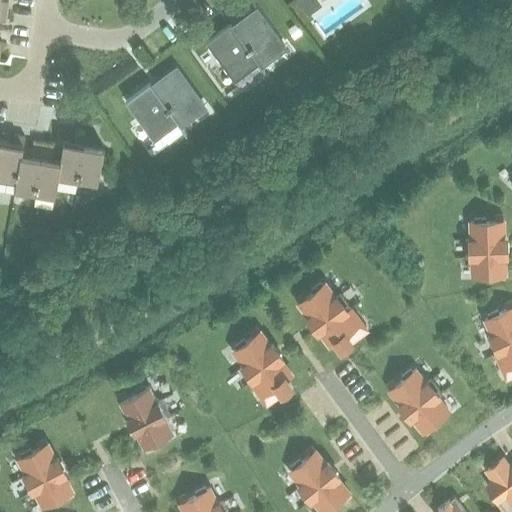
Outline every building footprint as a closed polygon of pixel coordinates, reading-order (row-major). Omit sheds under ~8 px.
[(315,0),(296,0),(307,15),(320,5),(315,0)] [(231,23),(206,41),(234,79),(258,61),(261,65),(285,48),(257,10),(234,27),(231,23)] [(294,24),(286,30),(293,40),(301,34),(294,24)] [(150,82),(125,100),(154,139),(178,121),(181,125),(204,107),(176,69),(152,86),(150,82)] [(0,150),(0,191),(13,193),(14,184),(15,184),(20,154),(21,154),(24,137),(13,135),(12,143),(1,141),(0,150)] [(63,140),(59,161),(60,161),(56,180),(57,180),(76,183),(84,137),(75,135),(74,142),(63,140)] [(84,137),(76,183),(97,187),(103,147),(93,146),(94,138),(84,137)] [(14,184),(13,193),(34,197),(36,182),(42,150),(43,143),(33,141),(32,148),(30,156),(21,154),(20,154),(15,184),(14,184)] [(36,182),(34,197),(54,200),(57,180),(56,180),(60,161),(59,161),(50,159),(51,151),(52,144),(43,143),(42,150),(36,182)] [(501,213),(493,213),(493,219),(484,220),(484,217),(472,217),(472,220),(468,220),(469,238),(463,238),(464,256),(469,256),(470,273),(474,273),(474,276),(485,276),(485,273),(495,273),(495,279),(503,278),(503,272),(504,272),(503,255),(505,255),(504,237),(502,237),(502,219),(501,213)] [(65,234),(53,234),(53,244),(65,244),(65,234)] [(318,330),(329,344),(334,340),(340,348),(350,341),(344,333),(355,324),(349,317),(353,314),(348,307),(349,307),(339,294),(335,298),(324,283),(321,286),(319,283),(310,290),(312,292),(305,298),(301,293),(295,298),(298,303),(308,317),(307,318),(317,331),(318,330)] [(506,310),(498,313),(497,310),(486,315),(488,318),(484,320),(492,336),(487,338),(494,352),(497,360),(502,357),(506,366),(511,363),(511,302),(511,301),(504,304),(506,310)] [(249,332),(253,337),(245,342),(244,339),(234,346),(236,349),(233,351),(244,365),(239,368),(249,381),(254,387),(258,384),(264,392),(275,384),(281,392),(290,385),(284,377),(290,373),(280,358),(281,357),(271,345),(270,346),(260,331),(259,332),(256,327),(249,332)] [(388,388),(388,389),(399,402),(398,403),(409,417),(411,416),(422,430),(422,429),(426,434),(432,429),(428,424),(436,418),(438,420),(446,413),(445,411),(448,408),(437,395),(441,391),(430,377),(425,381),(414,367),(411,370),(409,368),(400,375),(402,377),(395,383),(391,378),(385,384),(388,388)] [(118,400),(126,416),(125,417),(133,433),(135,432),(143,448),(143,447),(146,453),(153,449),(151,444),(159,439),(160,442),(171,436),(169,434),(173,432),(165,416),(170,414),(161,398),(156,400),(148,385),(145,387),(143,384),(133,389),(134,392),(126,396),(123,391),(116,395),(119,400),(118,400)] [(39,446),(30,451),(29,448),(19,454),(20,456),(16,458),(24,473),(19,476),(28,492),(33,489),(41,505),(44,503),(46,506),(56,500),(55,498),(63,493),(66,499),(73,495),(70,490),(71,489),(63,474),(64,473),(56,457),(54,458),(46,442),(43,437),(36,441),(39,446)] [(310,445),(303,450),(307,455),(299,461),(298,458),(289,466),(291,468),(288,470),(299,484),(294,487),(306,501),(310,498),(321,511),(324,509),(326,511),(335,504),(333,502),(340,496),(344,500),(351,495),(347,491),(347,490),(336,477),(337,476),(337,475),(326,462),(325,463),(314,449),(313,449),(310,445)] [(502,458),(497,462),(496,461),(491,465),(492,465),(486,469),(494,479),(487,485),(498,499),(505,494),(511,503),(511,465),(509,468),(502,458)] [(180,503),(184,511),(227,511),(222,501),(217,504),(209,488),(206,490),(204,487),(194,492),(196,495),(188,499),(185,494),(178,498),(180,503)] [(466,511),(454,498),(449,502),(447,500),(444,502),(437,508),(439,510),(436,511),(466,511)]
